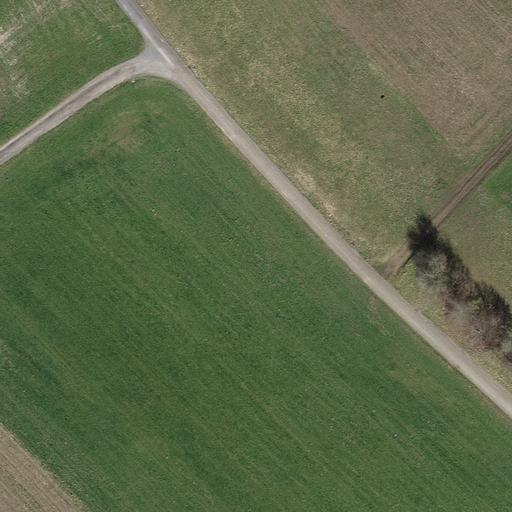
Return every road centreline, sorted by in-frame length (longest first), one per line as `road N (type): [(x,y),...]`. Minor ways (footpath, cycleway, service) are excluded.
road 1 (track): [(126,0),(163,54),(356,275),(511,406)]
road 2 (track): [(511,125),(356,275)]
road 3 (track): [(0,160),(163,54)]
